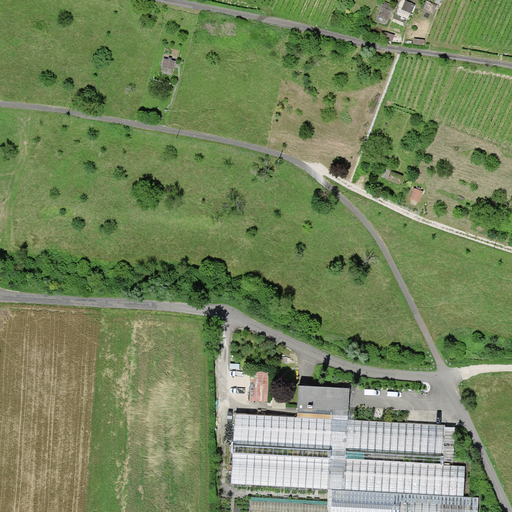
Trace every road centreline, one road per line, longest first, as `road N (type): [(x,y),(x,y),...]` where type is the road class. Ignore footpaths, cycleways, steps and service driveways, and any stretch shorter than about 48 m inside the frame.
road 1 (unclassified): [(508,511),(444,374),(362,368),(229,316),(0,295)]
road 2 (track): [(444,374),(397,263),(370,224),(298,161),(72,109),(0,105)]
road 3 (unclassified): [(180,0),(511,63)]
